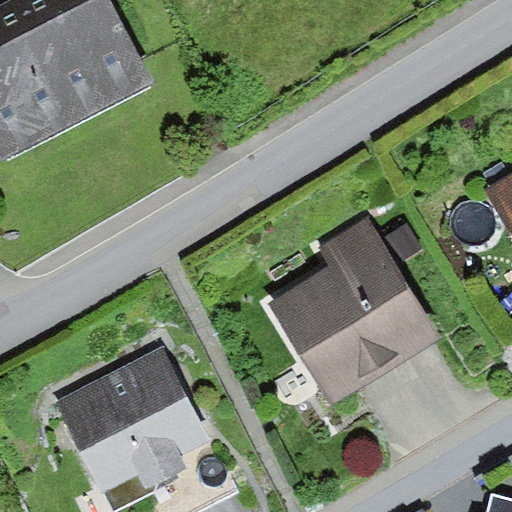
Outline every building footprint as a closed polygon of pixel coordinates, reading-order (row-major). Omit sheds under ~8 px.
[(116,0),(7,0),(0,4),(0,144),(2,147),(152,69),(116,0)] [(511,169),(487,185),(511,225),(511,169)] [(329,260),(272,297),(335,394),(441,325),(368,213),(319,245),(329,260)] [(408,219),(386,233),(401,257),(423,244),(408,219)] [(163,345),(60,399),(106,486),(140,467),(156,476),(179,464),(186,451),(183,444),(209,430),(163,345)] [(140,467),(106,486),(116,505),(155,485),(156,476),(140,467)] [(511,511),(511,494),(493,491),(489,511),(511,511)]
